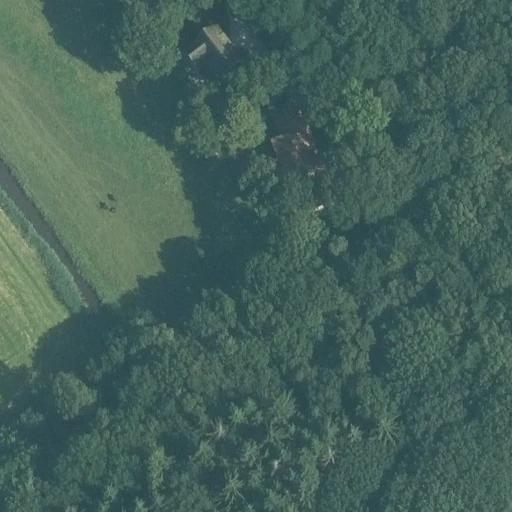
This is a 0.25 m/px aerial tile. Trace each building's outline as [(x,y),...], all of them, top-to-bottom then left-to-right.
[(216,32),(185,55),(197,71),(203,67),(215,84),(241,65),(216,32)] [(321,104),(306,109),(308,115),(323,110),(321,104)] [(224,130),(237,120),(227,106),(214,116),(224,130)] [(284,145),(275,147),(285,175),(279,177),(280,182),(278,183),(282,195),(285,194),(287,199),(301,194),(307,209),(330,201),(325,185),(331,183),(323,161),(315,163),(313,155),(314,155),(300,112),(276,120),(284,145)] [(389,277),(398,272),(393,263),(384,268),(389,277)]
